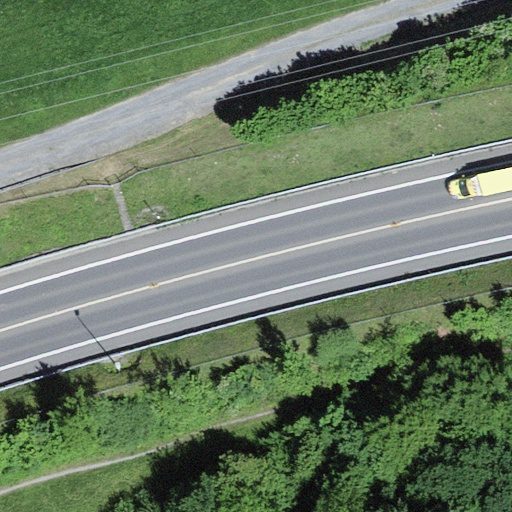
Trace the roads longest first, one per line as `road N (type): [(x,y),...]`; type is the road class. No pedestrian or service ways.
road 1 (trunk): [(511,207),(0,335)]
road 2 (track): [(0,165),(448,0)]
